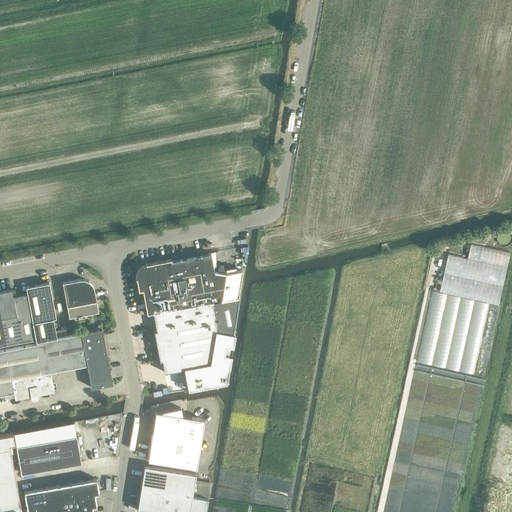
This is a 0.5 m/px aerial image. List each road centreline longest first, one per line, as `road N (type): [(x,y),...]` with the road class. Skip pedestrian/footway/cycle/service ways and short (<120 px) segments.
road 1 (tertiary): [(110,248),(264,218),(279,203),(315,0)]
road 2 (unclassified): [(114,511),(137,394),(110,248)]
road 3 (unknown): [(380,511),(431,268)]
